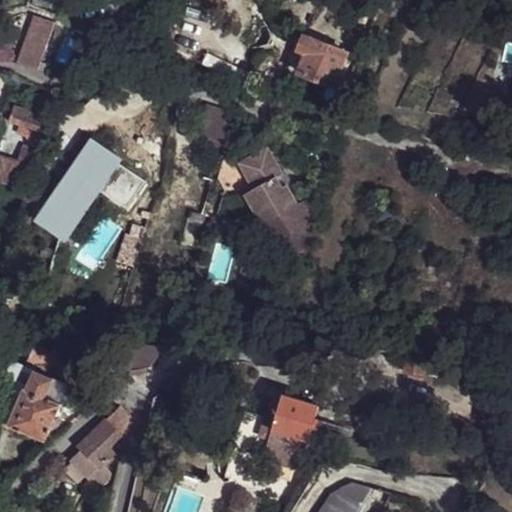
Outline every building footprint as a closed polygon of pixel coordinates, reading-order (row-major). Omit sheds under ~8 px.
[(294,0),(293,6),(322,12),(321,8),(324,0),(321,0),(294,0)] [(324,0),(321,8),(352,16),(373,20),(373,10),(369,9),(324,0)] [(34,13),(18,60),(40,67),(56,20),(34,13)] [(371,35),(374,21),(373,20),(352,16),(349,31),(371,35)] [(346,53),(304,35),(299,51),(303,53),(295,71),(331,87),(346,53)] [(354,56),(346,53),(331,87),(339,90),(354,56)] [(203,105),(191,141),(220,151),(231,115),(203,105)] [(12,107),(6,122),(15,126),(42,136),(47,121),(12,107)] [(42,136),(15,126),(12,135),(39,145),(42,136)] [(92,137),(36,219),(62,237),(118,154),(92,137)] [(277,170),(264,146),(240,160),(254,183),(244,189),(271,235),(302,217),(282,183),(279,184),(272,173),(277,170)] [(41,151),(30,147),(24,163),(36,167),(41,151)] [(0,173),(35,185),(41,169),(36,167),(24,163),(6,157),(0,171),(0,173)] [(160,348),(125,344),(129,370),(144,368),(160,348)] [(174,359),(162,346),(160,348),(144,368),(155,378),(174,359)] [(377,358),(376,373),(398,375),(400,362),(377,358)] [(0,382),(1,384),(4,385),(6,381),(19,387),(23,389),(31,369),(7,360),(0,372),(0,382)] [(400,362),(398,375),(413,376),(421,378),(423,364),(400,362)] [(31,369),(23,389),(42,397),(49,378),(31,369)] [(411,385),(413,376),(398,375),(376,373),(375,381),(411,385)] [(42,397),(56,404),(64,385),(49,378),(42,397)] [(0,394),(0,423),(3,424),(19,387),(6,381),(4,385),(0,394)] [(42,397),(23,389),(19,387),(3,424),(40,440),(56,404),(42,397)] [(302,442),(314,408),(278,396),(267,429),(302,442)] [(115,407),(95,426),(110,434),(108,439),(117,443),(124,417),(115,407)] [(89,432),(104,449),(108,439),(110,434),(95,426),(89,432)] [(292,472),(302,442),(267,429),(256,460),(292,472)] [(89,432),(75,445),(78,449),(93,467),(94,468),(97,465),(108,454),(104,449),(89,432)] [(81,477),(93,467),(78,449),(66,458),(81,477)] [(93,467),(81,477),(87,483),(90,482),(97,490),(109,477),(97,465),(94,468),(93,467)] [(354,511),(369,491),(351,486),(346,485),(339,489),(329,495),(316,511),(354,511)]
